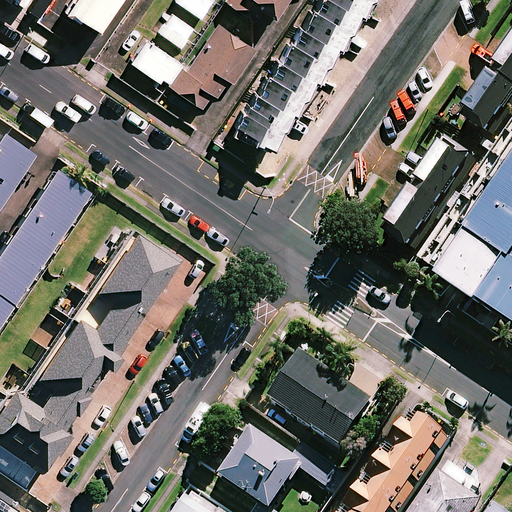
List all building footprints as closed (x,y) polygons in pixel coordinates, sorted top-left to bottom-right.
[(117,0),(70,0),(67,5),(99,27),(117,0)] [(214,0),(213,0),(175,0),(201,18),(214,0)] [(283,0),(226,0),(253,19),(262,6),(273,14),(283,0)] [(320,0),(317,7),(314,6),(305,26),(301,24),(295,41),(290,39),(282,59),(279,58),(273,74),(268,72),(260,92),(256,90),(247,110),(243,109),(232,132),(250,141),(252,136),(258,139),(260,136),(273,143),(282,124),(285,123),(292,108),(295,109),(302,93),(307,92),(314,75),(317,76),(325,61),(329,58),(337,42),(339,43),(347,28),(352,26),(359,9),(362,11),(367,0),(320,0)] [(193,28),(171,12),(158,31),(180,46),(193,28)] [(182,65),(169,84),(202,107),(212,92),(219,96),(254,45),(219,21),(187,68),(182,65)] [(181,62),(145,37),(130,60),(160,80),(162,77),(168,81),(181,62)] [(511,48),(471,111),(491,124),(486,132),(493,136),(511,107),(511,48)] [(32,150),(0,128),(0,167),(13,177),(32,150)] [(511,322),(511,129),(422,261),(436,270),(511,322)] [(479,163),(451,144),(394,226),(408,235),(404,242),(417,251),(479,163)] [(85,186),(52,163),(33,190),(66,213),(85,186)] [(0,196),(13,177),(0,167),(0,196)] [(66,213),(33,190),(14,218),(48,240),(66,213)] [(48,240),(14,218),(0,238),(0,247),(29,267),(48,240)] [(168,254),(127,227),(87,286),(103,297),(84,324),(68,313),(28,372),(43,383),(31,401),(4,383),(0,388),(0,428),(21,442),(15,452),(35,465),(59,429),(54,426),(168,254)] [(29,267),(0,247),(0,287),(11,295),(29,267)] [(0,310),(11,295),(0,287),(0,310)] [(372,405),(302,357),(270,403),(341,451),(372,405)] [(348,511),(402,511),(416,493),(407,486),(412,478),(418,483),(435,459),(428,454),(434,447),(440,452),(450,438),(421,417),(412,429),(403,423),(387,446),(396,453),(390,462),(382,456),(366,478),(374,484),(368,492),(360,486),(344,509),(348,511)] [(271,511),(298,471),(334,496),(347,477),(301,446),(293,458),(252,430),(219,479),(259,505),(254,511),(271,511)] [(463,478),(447,467),(415,511),(473,511),(479,505),(456,488),(463,478)] [(228,511),(190,486),(172,511),(228,511)] [(0,511),(21,511),(0,497),(0,511)]
